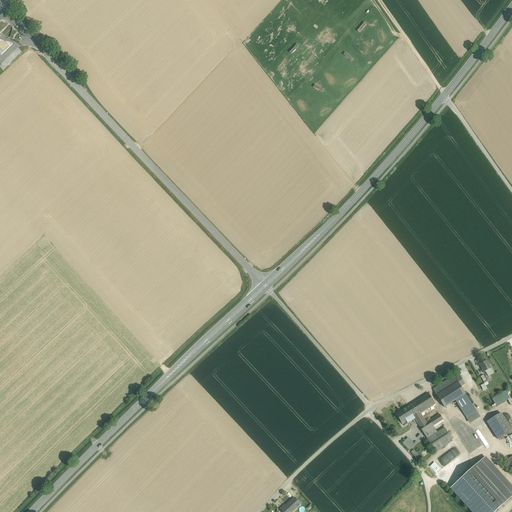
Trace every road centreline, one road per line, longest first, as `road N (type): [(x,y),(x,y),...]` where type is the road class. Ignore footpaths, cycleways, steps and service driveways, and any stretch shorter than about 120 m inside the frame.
road 1 (unclassified): [(265,286),(15,21),(2,20)]
road 2 (secondary): [(31,511),(265,286)]
road 3 (secondary): [(265,286),(443,96)]
road 4 (unclassified): [(369,409),(265,286)]
road 5 (unclassified): [(511,336),(369,409)]
road 6 (unclassified): [(369,409),(260,511)]
road 7 (unclassified): [(369,409),(420,469),(429,511)]
